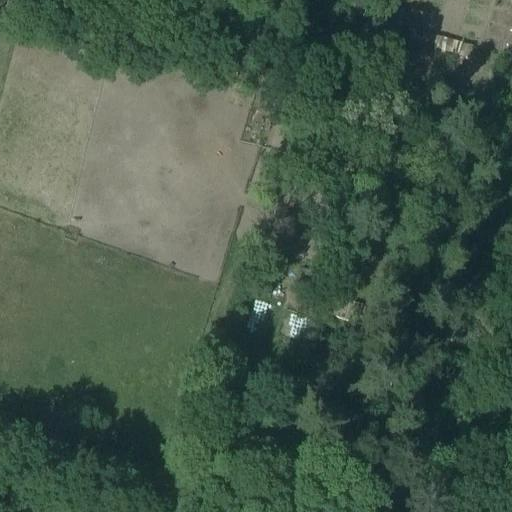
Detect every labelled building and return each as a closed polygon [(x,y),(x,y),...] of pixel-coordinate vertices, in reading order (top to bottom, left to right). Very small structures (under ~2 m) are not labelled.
[(469,59),(473,45),(411,29),(408,41),(469,59)] [(386,147),(381,165),(393,169),(398,151),(386,147)] [(344,163),(340,179),(351,182),(355,166),(344,163)] [(324,189),(319,205),(343,212),(347,196),(324,189)] [(280,213),(277,229),(290,232),(293,215),(280,213)] [(329,296),(323,315),(335,319),(336,317),(346,320),(347,316),(349,316),(351,310),(353,305),(341,301),(341,300),(329,296)] [(351,310),(349,316),(358,319),(362,306),(353,303),(353,305),(351,310)]
